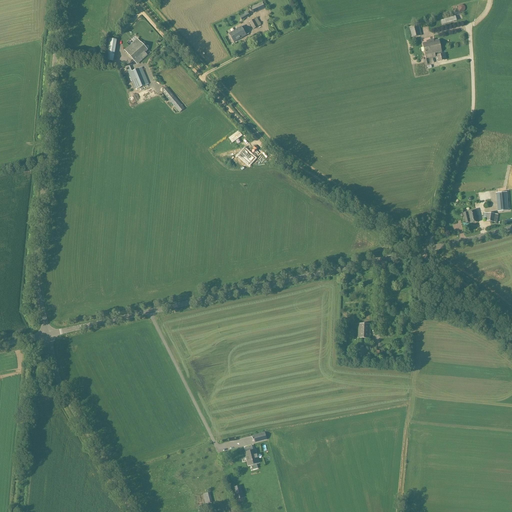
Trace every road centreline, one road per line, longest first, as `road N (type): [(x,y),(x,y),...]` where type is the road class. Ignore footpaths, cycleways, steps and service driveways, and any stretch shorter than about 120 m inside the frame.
road 1 (tertiary): [(47,332),(511,227)]
road 2 (track): [(411,252),(245,132),(130,0)]
road 3 (tertiary): [(47,332),(37,255),(60,0)]
road 4 (track): [(420,255),(397,511)]
road 5 (tertiary): [(134,511),(67,397),(47,332)]
